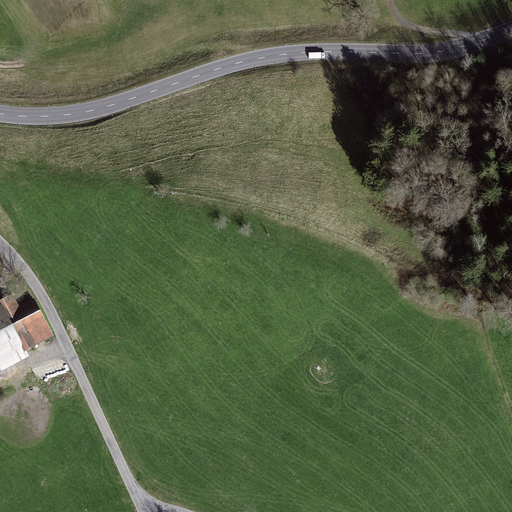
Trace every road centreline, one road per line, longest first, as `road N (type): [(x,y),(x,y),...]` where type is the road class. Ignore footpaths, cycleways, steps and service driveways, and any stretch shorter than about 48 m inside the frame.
road 1 (tertiary): [(511,29),(445,51),(287,53),(80,113),(0,114)]
road 2 (unclassified): [(0,237),(20,253),(61,316),(148,511)]
